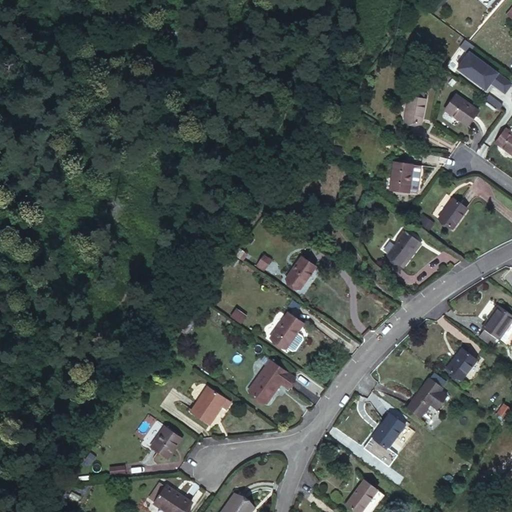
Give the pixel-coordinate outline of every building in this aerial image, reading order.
[(511,79),(467,48),(454,67),(484,88),(488,82),(504,93),(511,81),(511,79)] [(459,100),(448,115),(472,132),(483,117),(459,100)] [(412,103),(408,128),(424,130),(428,105),(412,103)] [(511,137),(508,134),(498,148),(511,158),(511,137)] [(392,163),(389,191),(407,193),(411,165),(392,163)] [(452,200),(437,221),(451,230),(466,209),(452,200)] [(405,264),(409,267),(423,248),(407,236),(390,260),(394,263),(402,269),(405,264)] [(264,269),(271,258),(262,253),(255,264),(264,269)] [(304,258),(287,281),(300,290),(317,268),(304,258)] [(406,271),(402,269),(394,263),(389,270),(401,278),(406,271)] [(402,290),(397,298),(405,304),(411,296),(402,290)] [(230,315),(240,322),(246,314),(235,307),(230,315)] [(511,316),(498,307),(482,330),(484,331),(481,336),(492,345),(496,340),(498,341),(511,320),(511,316)] [(289,314),(271,339),(286,350),(304,325),(289,314)] [(463,347),(448,368),(463,378),(478,357),(463,347)] [(271,361),(249,392),(267,405),(281,384),(288,389),(295,379),(271,361)] [(428,377),(406,407),(421,417),(431,404),(438,409),(448,396),(441,390),(442,387),(428,377)] [(207,388),(189,412),(206,424),(211,417),(209,416),(217,405),(225,410),(229,403),(207,388)] [(388,413),(370,437),(385,449),(403,423),(388,413)] [(165,429),(150,449),(166,460),(180,440),(165,429)] [(135,468),(135,476),(150,475),(150,468),(135,468)] [(363,480),(346,504),(356,511),(371,511),(383,495),(363,480)] [(165,486),(153,504),(163,511),(183,511),(190,503),(165,486)] [(233,495),(221,511),(249,511),(252,509),(233,495)]
